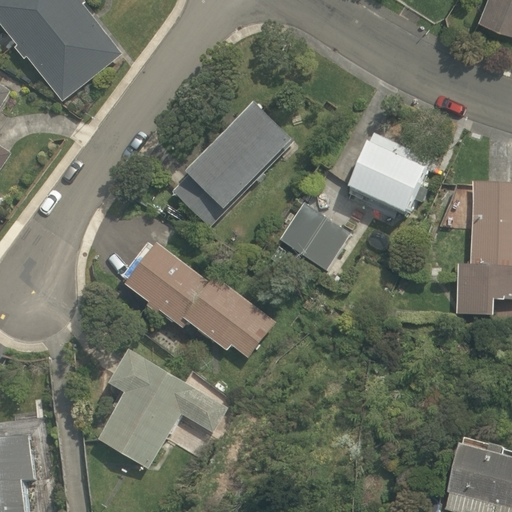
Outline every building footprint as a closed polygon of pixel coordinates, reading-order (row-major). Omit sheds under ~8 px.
[(87,0),(0,0),(0,23),(62,101),(126,50),(87,0)] [(511,0),(487,0),(479,20),(511,32),(511,0)] [(398,15),(415,25),(420,16),(404,6),(398,15)] [(0,144),(0,103),(11,85),(0,78),(0,180),(16,154),(0,144)] [(299,139),(258,100),(172,191),(213,230),(299,139)] [(434,160),(349,122),(325,175),(409,214),(434,160)] [(511,296),(511,182),(477,180),(472,256),(462,256),(459,315),(496,317),(497,295),(511,296)] [(354,235),(311,204),(283,242),(326,273),(354,235)] [(182,331),(187,324),(228,353),(233,346),(251,358),(275,325),(153,237),(124,278),(151,297),(146,304),(182,331)] [(127,382),(95,438),(153,471),(185,416),(215,433),(231,406),(132,349),(117,376),(127,382)] [(33,437),(0,439),(0,511),(28,511),(26,479),(36,478),(33,437)] [(511,511),(511,456),(503,454),(505,446),(490,442),(487,450),(461,442),(444,511),(511,511)]
